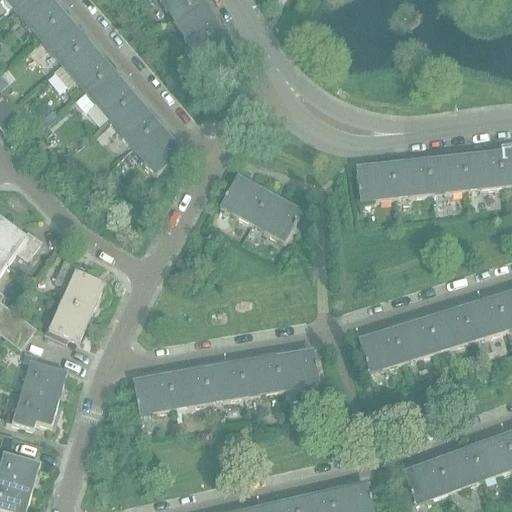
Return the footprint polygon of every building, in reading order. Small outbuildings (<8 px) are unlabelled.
[(0,0),(16,17),(19,14),(17,12),(31,0),(0,0)] [(31,0),(17,12),(19,14),(25,21),(22,24),(39,44),(42,42),(41,40),(60,23),(60,22),(50,11),(52,9),(50,6),(44,0),(31,0)] [(161,0),(159,2),(173,24),(177,22),(175,20),(198,6),(197,5),(194,0),(161,0)] [(198,6),(175,20),(177,22),(182,30),(178,32),(192,54),(196,53),(194,50),(217,36),(216,36),(208,22),(211,21),(208,16),(201,5),(200,4),(200,3),(197,5),(198,6)] [(60,23),(41,40),(42,42),(48,49),(46,52),(63,71),(66,69),(64,67),(84,50),(74,38),(76,36),(72,32),(63,21),(62,20),(60,22),(60,23)] [(217,36),(194,50),(196,53),(201,60),(198,63),(211,84),(225,75),(229,73),(237,68),(227,53),(230,51),(228,47),(220,35),(219,34),(216,36),(217,36)] [(84,50),(64,67),(66,69),(72,76),(69,79),(86,99),(89,96),(88,94),(107,77),(97,66),(99,64),(96,60),(86,49),(86,48),(84,50)] [(107,77),(88,94),(89,96),(95,103),(93,106),(110,126),(113,124),(111,122),(131,105),(130,104),(120,93),(123,91),(121,88),(110,75),(109,75),(107,77)] [(4,100),(0,104),(0,121),(13,109),(4,100)] [(131,105),(111,122),(113,124),(119,131),(116,134),(133,154),(136,151),(134,149),(154,132),(144,120),(147,118),(143,115),(134,103),(133,102),(130,104),(131,105)] [(13,109),(0,121),(0,131),(3,135),(21,118),(13,109)] [(154,132),(134,149),(136,151),(142,158),(139,161),(156,180),(168,170),(171,167),(179,161),(167,148),(170,146),(167,142),(158,131),(157,130),(156,130),(154,132)] [(500,158),(499,158),(499,162),(502,188),(505,187),(511,186),(511,156),(501,158),(500,158)] [(464,162),(463,162),(464,166),(467,192),(469,191),(478,190),(479,194),(505,191),(505,187),(502,188),(499,162),(484,163),(484,160),(465,162),(464,162)] [(428,166),(427,166),(427,170),(428,170),(431,196),(434,195),(443,194),(444,198),(469,195),(469,191),(467,192),(464,166),(449,167),(448,164),(429,166),(428,166)] [(392,170),(392,174),(395,200),(398,199),(407,198),(408,202),(434,199),(434,195),(431,196),(428,170),(427,170),(413,171),(412,168),(393,170),(392,170)] [(376,172),(356,174),(359,204),(371,202),(372,206),(398,203),(398,199),(395,200),(392,174),(377,175),(376,172)] [(236,183),(222,208),(232,214),(231,218),(254,231),(256,227),(253,226),(266,203),(253,195),(254,193),(236,183)] [(266,203),(253,226),(256,227),(264,232),(262,235),(284,247),(299,221),(299,220),(284,213),(286,210),(268,200),(267,200),(266,203)] [(0,223),(0,262),(7,268),(16,256),(28,265),(42,246),(28,236),(24,241),(0,223)] [(68,291),(61,305),(92,318),(105,288),(77,276),(80,270),(64,264),(54,285),(68,291)] [(497,302),(496,303),(497,306),(505,331),(507,330),(511,328),(511,297),(511,298),(497,302)] [(0,321),(7,327),(15,318),(15,317),(0,305),(0,321)] [(47,332),(44,338),(58,344),(60,339),(79,347),(92,318),(61,305),(49,333),(47,332)] [(461,313),(461,314),(462,317),(463,317),(470,341),(473,341),(482,338),(483,342),(508,334),(507,330),(505,331),(497,306),(482,311),(481,307),(476,309),(461,313)] [(15,318),(7,327),(28,343),(36,333),(15,317),(15,318)] [(427,324),(428,327),(436,352),(439,351),(447,349),(449,352),(474,345),(473,341),(470,341),(463,317),(462,317),(448,321),(447,318),(442,319),(427,324)] [(7,327),(0,337),(21,353),(28,343),(7,327)] [(393,335),(392,335),(393,338),(394,338),(401,363),(404,362),(413,359),(415,363),(439,355),(439,351),(436,352),(428,327),(413,332),(412,329),(407,330),(393,335)] [(374,341),(358,346),(367,374),(378,370),(380,374),(405,366),(404,362),(401,363),(394,338),(393,338),(379,342),(378,339),(374,341)] [(275,363),(275,366),(276,366),(280,392),(283,391),(292,390),(293,394),(318,389),(313,360),(312,360),(297,362),(297,359),(291,360),(275,363)] [(241,369),(239,369),(240,372),(245,398),(247,397),(257,396),(258,400),(283,395),(283,391),(280,392),(276,366),(275,366),(261,368),(261,365),(256,366),(241,369)] [(31,367),(23,394),(60,406),(68,379),(31,367)] [(205,375),(204,375),(205,378),(209,404),(212,403),(221,402),(222,406),(248,401),(247,397),(245,398),(240,372),(225,374),(225,371),(219,372),(205,375)] [(168,381),(169,384),(174,410),(176,409),(186,408),(187,412),(212,407),(212,403),(209,404),(205,378),(189,380),(189,377),(183,378),(170,381),(168,381)] [(149,384),(132,387),(138,416),(150,414),(151,418),(177,413),(176,409),(174,410),(169,384),(154,387),(153,383),(149,384)] [(23,394),(15,419),(9,417),(6,426),(34,435),(36,427),(52,432),(60,406),(23,394)] [(470,453),(471,456),(472,456),(481,481),(483,480),(492,476),(494,480),(511,473),(511,461),(505,444),(491,449),(490,446),(484,448),(471,453),(470,453)] [(436,466),(437,469),(438,468),(447,493),(450,492),(458,489),(460,492),(484,483),(483,480),(481,481),(472,456),(471,456),(457,461),(456,458),(450,460),(440,464),(437,465),(436,466)] [(0,486),(31,497),(40,469),(3,458),(0,457),(0,486)] [(416,473),(403,478),(413,506),(424,501),(426,505),(451,496),(450,492),(447,493),(438,468),(437,469),(423,474),(422,471),(416,473)] [(0,486),(0,511),(26,511),(31,497),(0,486)] [(330,497),(328,497),(329,500),(332,511),(370,511),(369,505),(368,502),(366,492),(350,495),(349,492),(344,494),(331,497),(330,497)] [(295,505),(293,505),(294,508),(295,511),(332,511),(329,500),(315,503),(315,500),(309,502),(296,505),(295,505)]
